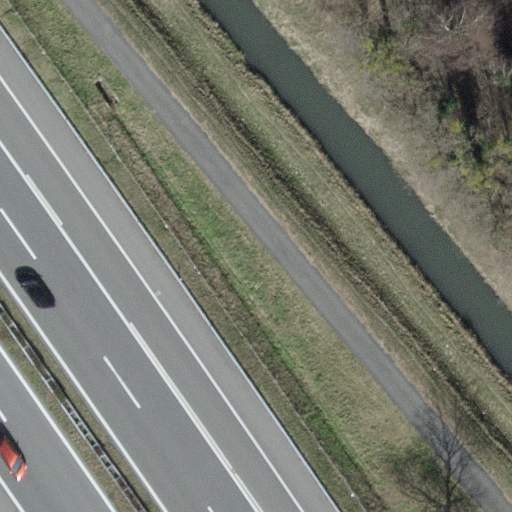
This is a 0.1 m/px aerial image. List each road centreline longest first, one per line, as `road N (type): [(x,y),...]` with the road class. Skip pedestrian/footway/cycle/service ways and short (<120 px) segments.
road 1 (unclassified): [(78,0),(502,511)]
road 2 (motorway): [(213,511),(0,207)]
road 3 (motorway): [(0,412),(68,511)]
